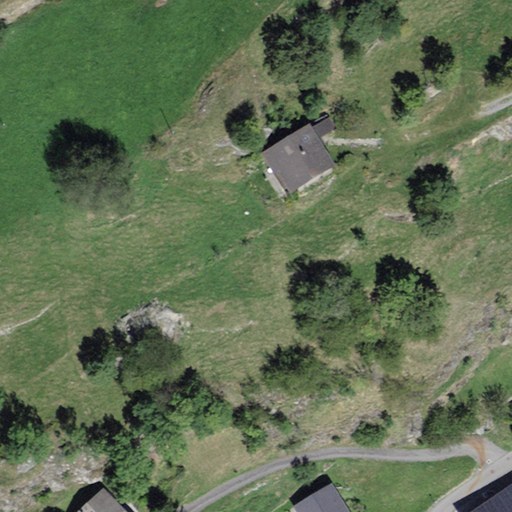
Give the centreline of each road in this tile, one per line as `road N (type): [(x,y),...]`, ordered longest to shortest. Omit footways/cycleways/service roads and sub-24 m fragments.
road 1 (track): [(505,462),(473,450),(310,460),(248,478),(202,511)]
road 2 (track): [(511,96),(424,136),(335,141)]
